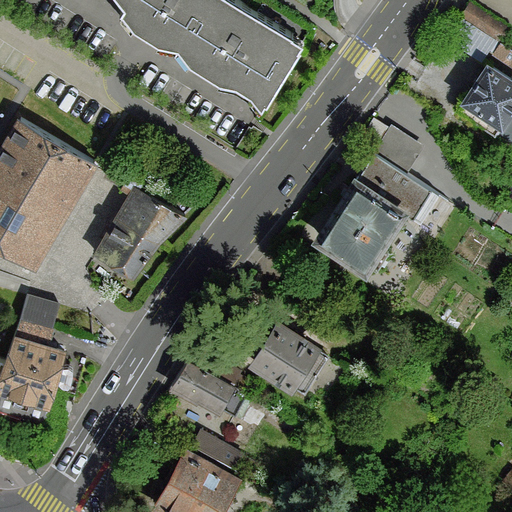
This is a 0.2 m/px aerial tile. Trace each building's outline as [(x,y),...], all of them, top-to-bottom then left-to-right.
[(205,0),(126,0),(124,5),(141,15),(136,24),(159,38),(164,31),(180,40),(205,0)] [(249,4),(243,0),(205,0),(180,40),(197,50),(191,59),(220,77),(226,69),(270,97),(301,47),(289,40),(294,32),(249,4)] [(511,26),(474,2),(465,15),(502,39),(511,26)] [(495,53),(502,42),(456,13),(442,34),(484,61),(491,50),(495,53)] [(511,47),(502,42),(495,53),(511,63),(511,47)] [(511,78),(489,63),(459,109),(511,143),(511,78)] [(23,117),(0,155),(0,162),(64,200),(70,204),(96,160),(23,117)] [(391,126),(377,149),(407,170),(423,146),(391,126)] [(377,149),(358,177),(402,207),(414,215),(422,203),(429,207),(434,200),(444,206),(450,198),(407,170),(377,149)] [(64,200),(0,162),(0,245),(28,262),(64,200)] [(113,162),(106,173),(124,185),(126,181),(139,188),(144,180),(113,162)] [(402,207),(358,177),(321,234),(367,264),(368,262),(380,243),(402,207)] [(119,216),(98,252),(134,273),(160,238),(186,214),(148,191),(129,222),(119,216)] [(380,243),(368,262),(378,269),(390,250),(380,243)] [(322,280),(299,265),(284,287),(307,302),(322,280)] [(22,317),(54,327),(60,305),(28,296),(22,317)] [(22,317),(15,336),(49,345),(55,327),(54,327),(22,317)] [(282,324),(258,360),(306,390),(330,354),(282,324)] [(0,378),(0,385),(51,402),(66,350),(49,345),(15,336),(7,359),(0,358),(0,357),(0,373),(1,374),(0,378)] [(210,369),(212,370),(235,382),(242,368),(219,355),(210,369)] [(191,358),(174,383),(177,385),(197,396),(199,393),(218,404),(242,416),(251,399),(246,396),(248,391),(212,371),(212,370),(210,369),(191,358)] [(0,409),(44,423),(51,402),(0,385),(0,409)] [(195,443),(219,457),(237,466),(244,453),(202,429),(195,443)] [(214,467),(189,453),(161,503),(177,511),(213,511),(233,477),(231,476),(214,467)] [(214,467),(231,476),(237,466),(219,457),(214,467)]
